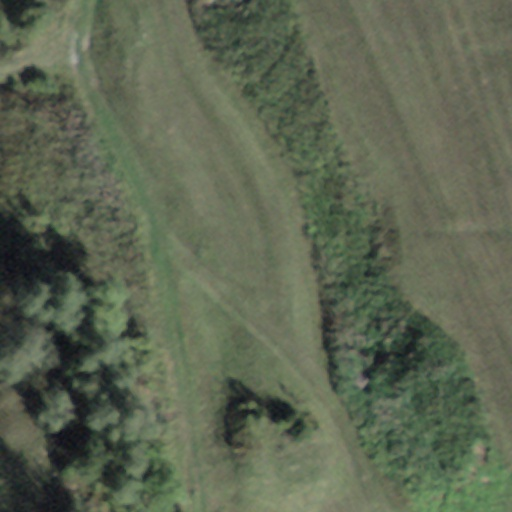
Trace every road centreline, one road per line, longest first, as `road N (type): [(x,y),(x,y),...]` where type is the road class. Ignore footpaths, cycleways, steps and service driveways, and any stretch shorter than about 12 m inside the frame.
road 1 (track): [(123,129),(197,209),(326,311)]
road 2 (track): [(98,0),(99,60),(123,129)]
